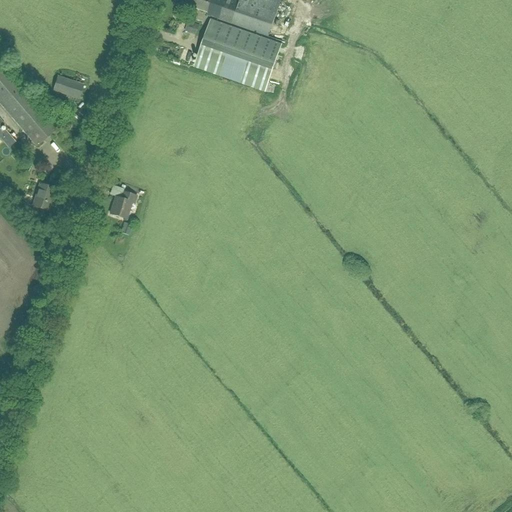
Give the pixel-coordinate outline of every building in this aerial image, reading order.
[(206,16),(213,18),(212,21),(211,20),(194,68),(265,93),(282,42),(268,37),(280,2),(273,0),(240,0),(239,2),(234,0),(192,0),(190,7),(207,13),(206,16)] [(0,105),(35,146),(56,129),(0,64),(0,105)] [(78,100),(82,86),(56,77),(52,91),(78,100)] [(48,212),(55,190),(38,185),(31,207),(48,212)] [(133,204),(135,196),(123,192),(121,199),(115,197),(109,214),(126,219),(131,203),(133,204)]
